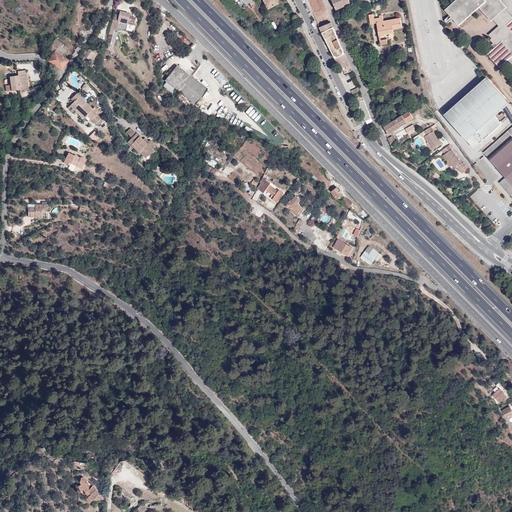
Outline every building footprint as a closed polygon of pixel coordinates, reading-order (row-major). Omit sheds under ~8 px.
[(279,3),(277,0),(264,0),(265,0),(264,0),(266,4),(267,4),(269,9),(279,3)] [(330,0),(332,3),(334,2),(337,10),(350,4),(348,0),(330,0)] [(456,0),(445,10),(459,25),(479,8),(491,21),(494,18),(500,25),(489,35),(491,38),(490,40),(492,43),(491,45),(494,48),(488,54),(500,68),(504,63),(511,71),(511,20),(510,22),(490,0),(456,0)] [(490,0),(510,22),(511,20),(511,16),(505,9),(507,7),(501,1),(501,0),(490,0)] [(111,28),(113,29),(114,27),(117,27),(118,22),(134,26),(136,20),(129,19),(130,13),(120,11),(119,16),(114,15),(111,28)] [(395,26),(396,29),(402,28),(400,18),(383,21),(383,18),(379,18),(374,19),(373,14),(369,15),(371,24),(377,23),(379,35),(380,35),(393,32),(393,29),(392,26),(395,26)] [(322,33),(334,28),(331,23),(319,28),(322,33)] [(334,28),(322,33),(335,58),(345,54),(334,28)] [(55,39),(48,49),(53,53),(47,61),(61,71),(68,61),(61,55),(67,47),(55,39)] [(87,52),(85,50),(82,55),(92,62),(97,55),(89,50),(87,52)] [(345,54),(335,58),(339,67),(344,64),(345,67),(346,68),(350,66),(345,54)] [(165,81),(180,92),(192,77),(177,66),(165,81)] [(11,85),(12,91),(20,89),(21,91),(28,90),(26,70),(18,71),(18,76),(10,77),(11,85)] [(221,73),(216,77),(222,85),(227,81),(221,73)] [(192,77),(180,92),(195,104),(206,88),(192,77)] [(468,141),(467,140),(472,135),(479,144),(483,141),(482,140),(483,139),(484,140),(502,124),(501,123),(506,118),(502,113),(500,116),(497,113),(508,103),(509,104),(510,104),(487,78),(486,79),(488,81),(447,117),(445,115),(468,141)] [(74,102),(79,96),(76,93),(71,99),(74,102)] [(372,118),(361,94),(355,98),(366,121),(372,118)] [(92,109),(79,96),(74,102),(70,106),(77,113),(83,119),(87,115),(95,124),(96,123),(100,119),(96,115),(99,112),(94,107),(92,109)] [(75,115),(77,113),(70,106),(68,108),(75,115)] [(409,111),(384,128),(387,135),(413,118),(409,111)] [(416,131),(413,125),(405,129),(409,135),(416,131)] [(511,127),(484,152),(500,171),(511,161),(511,127)] [(132,138),(136,133),(130,128),(127,133),(132,138)] [(433,150),(443,144),(439,138),(438,139),(434,131),(432,132),(429,128),(424,131),(427,136),(425,137),(433,150)] [(147,143),(143,140),(136,133),(132,138),(128,142),(139,152),(146,158),(149,154),(150,156),(155,151),(153,149),(155,146),(150,140),(149,141),(147,143)] [(467,140),(468,141),(475,148),(479,144),(472,135),(467,140)] [(452,149),(443,156),(448,162),(450,161),(453,165),(456,169),(457,168),(459,171),(466,166),(464,162),(462,163),(452,149)] [(68,152),(64,162),(68,164),(69,163),(82,168),(86,159),(81,157),(80,158),(68,152)] [(511,161),(500,171),(506,177),(500,183),(511,196),(511,161)] [(271,183),(263,178),(260,182),(261,183),(257,188),(264,193),(267,189),(275,196),(273,199),(277,202),(284,193),(279,190),(278,191),(270,185),(271,183)] [(339,190),(337,187),(334,190),(331,192),(336,199),(343,195),(341,193),(342,193),(339,189),(339,190)] [(298,217),(305,209),(298,204),(301,200),(297,197),(296,197),(294,195),(291,199),(293,201),(287,208),(298,217)] [(341,202),(349,208),(353,203),(344,197),(341,202)] [(298,204),(305,209),(308,206),(301,200),(298,204)] [(35,207),(28,207),(28,217),(36,216),(36,218),(42,218),(42,213),(47,213),(47,204),(35,204),(35,207)] [(297,231),(295,235),(303,240),(306,235),(298,231),(303,222),(300,220),(294,230),(297,231)] [(353,248),(338,239),(333,248),(348,256),(353,248)] [(378,253),(369,246),(360,257),(370,264),(378,253)] [(496,385),(500,389),(493,395),(500,402),(509,395),(502,386),(499,383),(496,385)] [(511,416),(511,410),(510,407),(502,411),(506,419),(511,416)] [(85,482),(86,480),(86,478),(85,478),(84,477),(83,477),(81,477),(80,479),(79,482),(81,484),(78,486),(81,491),(83,490),(85,493),(88,497),(86,499),(89,503),(94,499),(97,503),(102,498),(95,491),(95,490),(92,486),(90,488),(89,489),(85,482)]
